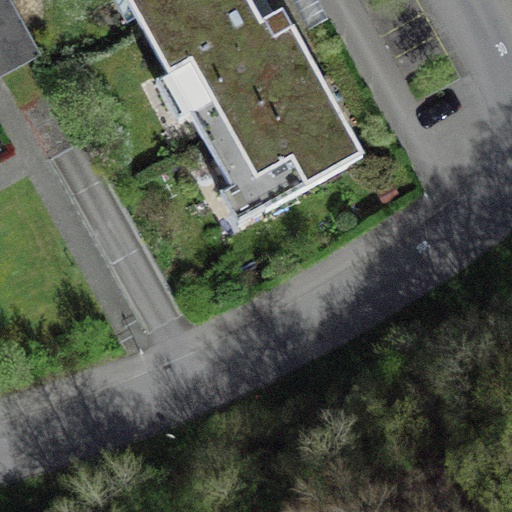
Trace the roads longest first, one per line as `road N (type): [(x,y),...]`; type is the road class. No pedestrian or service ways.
road 1 (residential): [(0,449),(187,380),(329,305),(463,222),(511,175)]
road 2 (track): [(253,511),(409,426),(511,326)]
